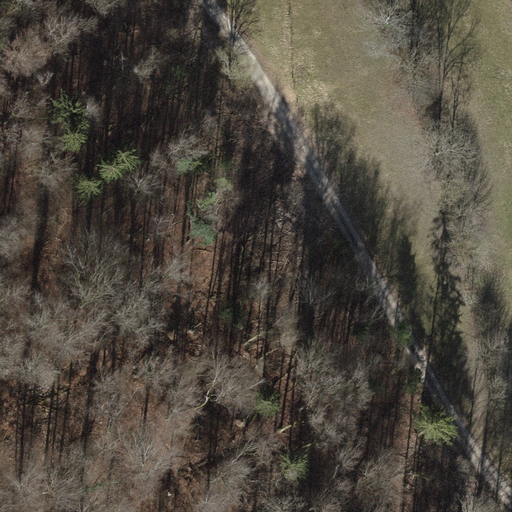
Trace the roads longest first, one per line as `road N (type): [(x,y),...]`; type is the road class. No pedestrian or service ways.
road 1 (track): [(215,0),(473,448),(511,491)]
road 2 (track): [(188,511),(16,218),(0,176)]
